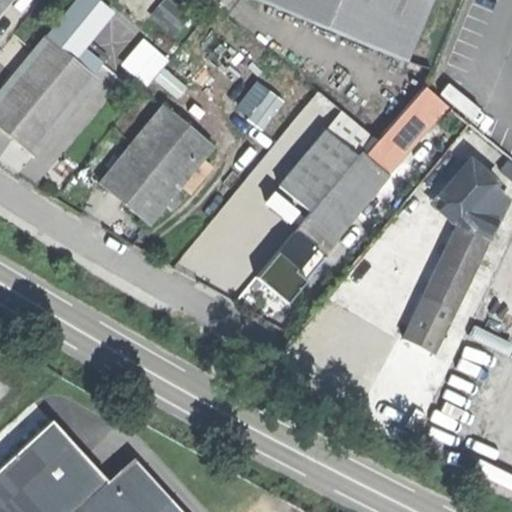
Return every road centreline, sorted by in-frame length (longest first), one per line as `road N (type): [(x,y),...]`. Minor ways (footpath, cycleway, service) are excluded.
road 1 (secondary): [(0,281),(79,332),(416,511)]
road 2 (unclassified): [(217,323),(0,188)]
